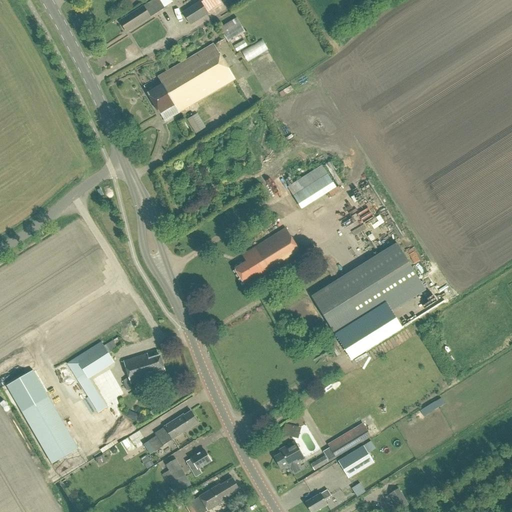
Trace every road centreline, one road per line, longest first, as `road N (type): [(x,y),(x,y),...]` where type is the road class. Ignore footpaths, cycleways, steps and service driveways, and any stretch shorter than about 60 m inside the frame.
road 1 (secondary): [(276,511),(172,293)]
road 2 (track): [(125,280),(29,341),(74,420)]
road 3 (secondary): [(123,160),(47,0)]
road 4 (track): [(73,194),(162,344)]
road 5 (unclassified): [(0,249),(123,160)]
road 6 (secondary): [(123,160),(143,248),(172,293)]
road 7 (secondary): [(172,293),(147,199),(123,160)]
